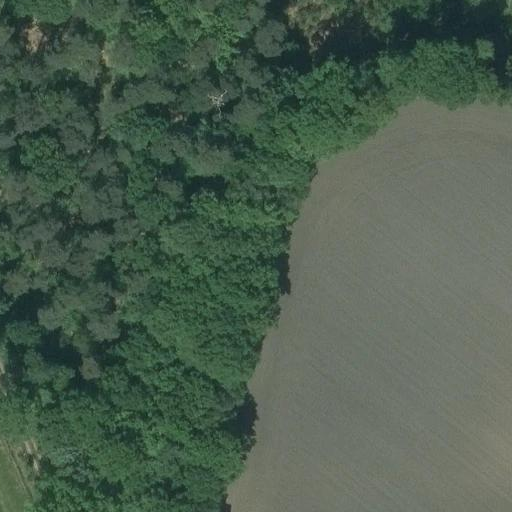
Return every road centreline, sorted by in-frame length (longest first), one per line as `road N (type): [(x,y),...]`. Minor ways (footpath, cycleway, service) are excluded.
road 1 (track): [(105,511),(186,0)]
road 2 (track): [(146,254),(278,117),(335,75),(433,41),(476,41)]
road 3 (track): [(0,369),(62,511)]
